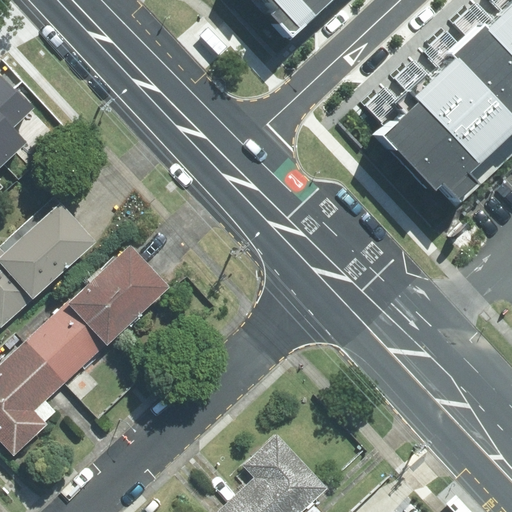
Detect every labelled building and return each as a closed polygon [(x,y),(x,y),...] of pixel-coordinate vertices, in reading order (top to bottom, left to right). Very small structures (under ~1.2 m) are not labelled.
[(256,0),(285,31),(319,0),(256,0)] [(511,0),(488,0),(370,109),(448,194),(511,135),(511,0)] [(208,27),(200,36),(218,55),(227,46),(208,27)] [(0,72),(0,164),(1,166),(26,143),(12,128),(33,108),(0,72)] [(96,243),(55,197),(0,245),(0,248),(40,293),(96,243)] [(68,302),(107,344),(169,288),(130,245),(68,302)] [(0,327),(1,328),(40,293),(0,248),(0,327)] [(68,302),(25,341),(64,383),(107,344),(68,302)] [(25,341),(0,364),(0,440),(13,455),(46,424),(44,422),(55,412),(45,400),(64,383),(25,341)] [(227,505),(233,511),(300,511),(327,488),(275,433),(242,464),(255,478),(227,505)]
